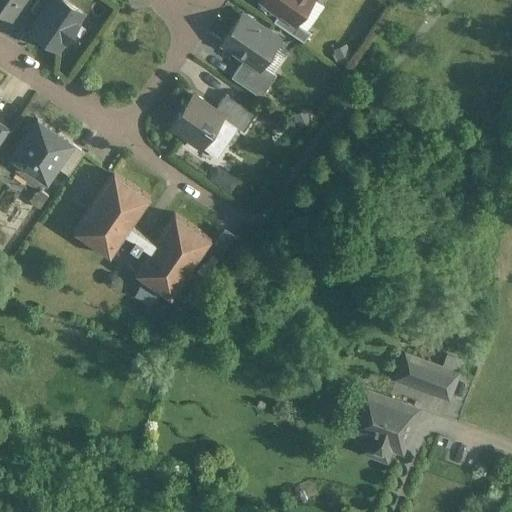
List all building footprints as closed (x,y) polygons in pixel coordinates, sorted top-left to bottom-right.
[(0,0),(0,11),(10,18),(22,0),(0,0)] [(37,0),(30,11),(40,18),(52,0),(37,0)] [(52,0),(40,18),(30,32),(57,50),(64,40),(65,41),(76,25),(75,23),(82,14),(61,0),(52,0)] [(309,0),(260,0),(280,13),(294,23),(295,23),(309,0)] [(310,33),(295,23),(294,23),(280,13),(273,23),(303,43),(310,33)] [(244,18),(240,19),(223,44),(244,59),(259,69),(261,66),(276,43),(276,39),(265,32),(261,33),(255,29),(254,25),(244,18)] [(259,69),(244,59),(231,78),(260,99),(276,76),(261,66),(259,69)] [(255,115),(225,94),(214,111),(223,117),(222,118),(243,132),(255,115)] [(214,111),(192,96),(171,127),(201,148),(222,118),(223,117),(214,111)] [(71,144),(37,121),(12,157),(46,180),(55,167),(71,144)] [(0,144),(9,131),(0,125),(0,144)] [(84,153),(71,144),(55,167),(68,176),(84,153)] [(113,173),(73,232),(109,257),(124,235),(133,241),(128,247),(136,252),(140,246),(149,252),(134,274),(170,299),(211,239),(174,215),(155,243),(130,226),(149,198),(113,173)] [(221,233),(211,247),(222,254),(231,240),(221,233)] [(116,278),(112,275),(108,276),(105,280),(106,285),(110,287),(115,286),(117,282),(116,278)] [(442,371),(419,362),(412,378),(436,387),(442,371)] [(457,376),(442,371),(436,387),(433,395),(448,400),(457,376)] [(417,410),(364,392),(352,427),(371,433),(364,452),(386,460),(392,441),(404,445),(417,410)]
